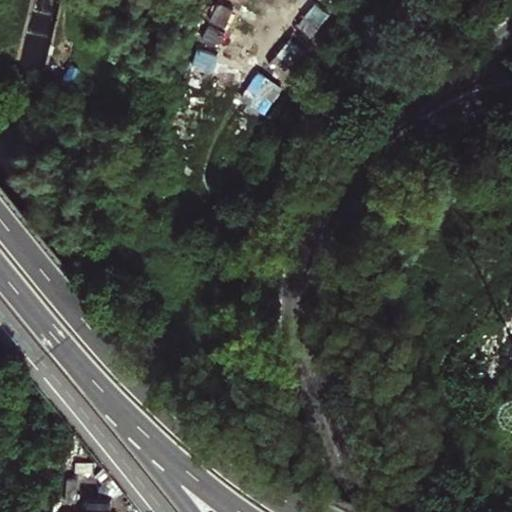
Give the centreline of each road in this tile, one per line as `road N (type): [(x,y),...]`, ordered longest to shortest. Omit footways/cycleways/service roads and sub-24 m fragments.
road 1 (primary): [(511,29),(378,133),(341,169),(312,217),(298,263),(295,328),(348,511)]
road 2 (primary): [(368,511),(313,330),(319,251),(349,189),(378,153),(430,121),(511,94)]
road 3 (primary): [(302,511),(238,473),(164,409),(0,212)]
road 4 (primary): [(59,339),(135,425),(240,511)]
road 5 (primary): [(59,339),(192,511)]
